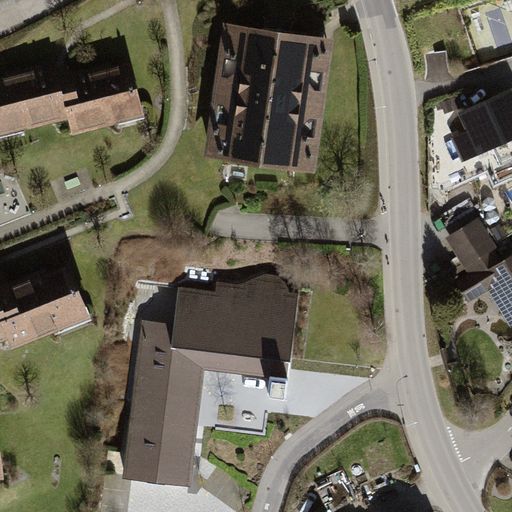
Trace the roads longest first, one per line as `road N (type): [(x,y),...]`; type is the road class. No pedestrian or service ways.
road 1 (tertiary): [(377,0),(400,99),(418,384)]
road 2 (residential): [(418,384),(375,399),(299,454),(271,511)]
